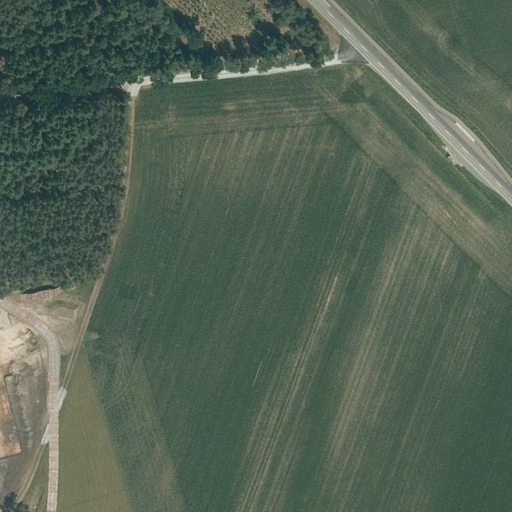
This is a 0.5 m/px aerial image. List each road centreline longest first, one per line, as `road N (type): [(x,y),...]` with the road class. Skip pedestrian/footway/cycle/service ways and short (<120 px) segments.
road 1 (track): [(371,57),(0,96)]
road 2 (secondary): [(511,196),(314,0)]
